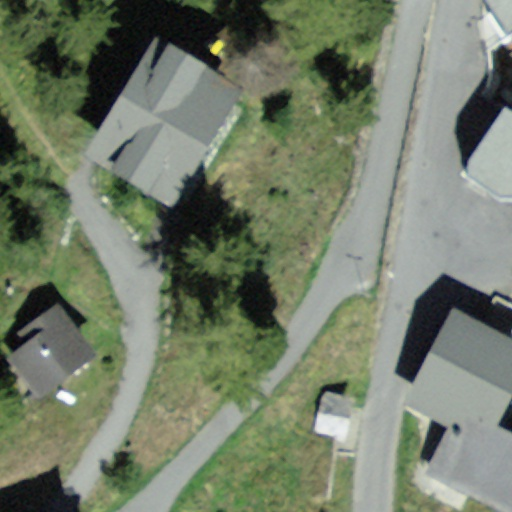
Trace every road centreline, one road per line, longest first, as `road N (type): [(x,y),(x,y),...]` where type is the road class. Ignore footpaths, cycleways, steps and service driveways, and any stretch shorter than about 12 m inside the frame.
road 1 (residential): [(371,511),(417,213)]
road 2 (residential): [(459,0),(417,213)]
road 3 (track): [(65,181),(0,68)]
